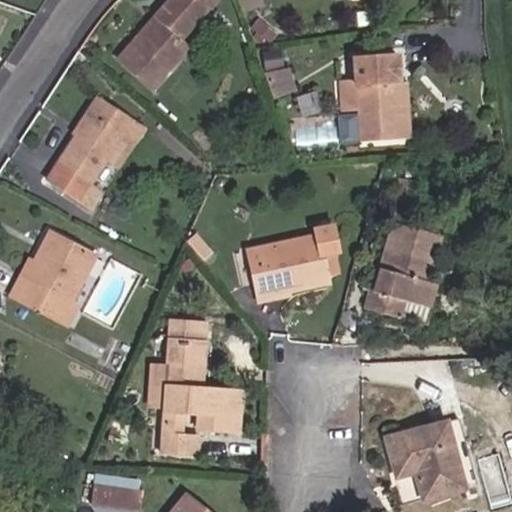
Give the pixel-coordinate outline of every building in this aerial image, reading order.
[(214,0),(170,0),(157,15),(165,22),(158,29),(154,26),(137,45),(133,41),(118,58),(151,88),(186,47),(178,40),(214,0)] [(271,47),(279,36),(260,20),(252,30),(271,47)] [(265,70),(285,67),(283,52),(263,55),(265,70)] [(354,80),(341,81),(343,113),(356,112),(357,143),(410,139),(406,83),(398,84),(395,55),(353,59),(354,80)] [(274,100),(295,93),(286,70),(266,75),(274,100)] [(314,117),(310,97),(292,101),(297,121),(314,117)] [(76,139),(79,140),(103,103),(97,100),(73,136),(76,139)] [(90,184),(105,161),(131,122),(103,103),(79,140),(76,139),(49,180),(103,214),(110,203),(100,196),(102,192),(90,184)] [(105,161),(116,169),(142,130),(131,122),(105,161)] [(389,216),(398,219),(401,209),(392,206),(389,216)] [(435,285),(428,282),(441,235),(394,223),(387,250),(393,252),(387,272),(382,271),(376,292),(371,291),(366,310),(424,325),(430,305),(435,285)] [(318,237),(248,251),(258,301),(292,294),(290,287),(305,283),(306,288),(328,283),(326,275),(336,272),(333,253),(337,252),(331,226),(317,229),(318,237)] [(40,251),(54,258),(62,240),(49,233),(40,251)] [(209,255),(193,236),(186,242),(203,261),(209,255)] [(22,274),(11,296),(67,324),(76,306),(71,303),(95,256),(62,240),(54,258),(40,251),(34,263),(27,277),(22,274)] [(22,274),(27,277),(34,263),(29,261),(22,274)] [(179,296),(192,298),(197,274),(184,271),(179,296)] [(424,325),(428,327),(434,306),(430,305),(424,325)] [(202,390),(194,389),(198,322),(170,321),(166,401),(162,453),(189,454),(190,437),(181,436),(182,412),(199,413),(198,428),(231,431),(233,415),(239,416),(241,393),(202,390)] [(194,389),(202,390),(206,323),(198,322),(194,389)] [(464,489),(474,487),(456,420),(446,422),(464,489)] [(423,500),(464,489),(446,422),(386,439),(397,477),(416,472),(423,500)] [(189,454),(197,455),(198,438),(190,437),(189,454)] [(40,471),(56,480),(62,467),(46,459),(40,471)] [(143,490),(145,478),(86,468),(85,481),(94,482),(143,490)] [(0,472),(0,481),(11,485),(15,476),(1,469),(0,472)] [(401,477),(403,501),(415,500),(413,476),(401,477)] [(130,511),(140,511),(141,511),(143,490),(94,482),(91,506),(130,511)] [(141,511),(148,511),(149,511),(152,491),(143,490),(141,511)] [(207,511),(186,495),(172,511),(207,511)]
